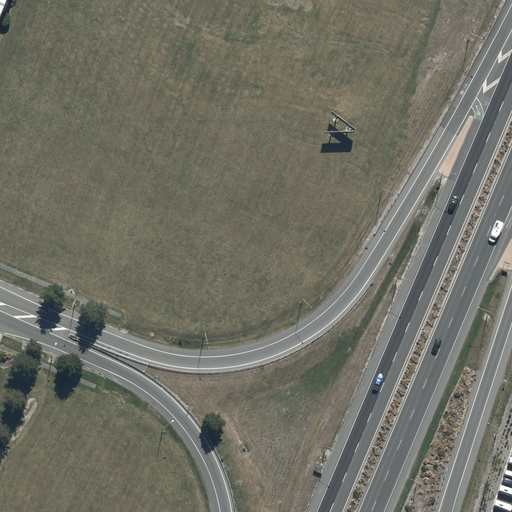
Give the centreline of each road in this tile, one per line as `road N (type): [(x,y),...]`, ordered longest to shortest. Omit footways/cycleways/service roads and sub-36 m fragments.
road 1 (trunk): [(24,316),(196,362),(235,360),(301,337),(353,291),(511,16)]
road 2 (trunk): [(330,511),(511,79)]
road 3 (trunk): [(511,178),(371,511)]
road 4 (trunk): [(224,511),(210,462),(165,400),(24,316)]
road 5 (trunk): [(511,302),(446,511)]
